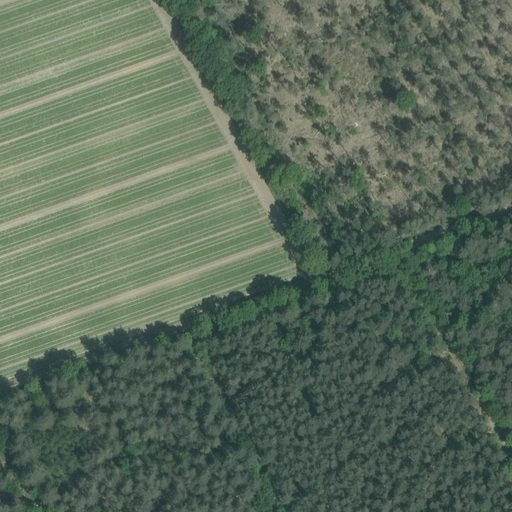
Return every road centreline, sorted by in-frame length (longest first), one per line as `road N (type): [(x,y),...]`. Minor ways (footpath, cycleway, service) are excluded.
road 1 (track): [(394,248),(0,390)]
road 2 (track): [(394,248),(511,453)]
road 3 (track): [(511,207),(394,248)]
